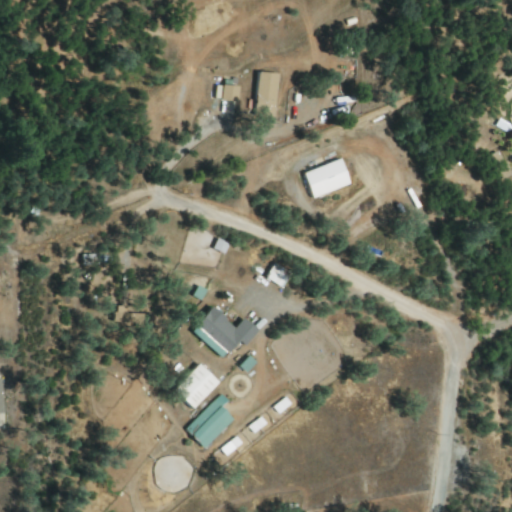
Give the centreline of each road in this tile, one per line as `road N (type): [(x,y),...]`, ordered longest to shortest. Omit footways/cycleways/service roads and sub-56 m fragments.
road 1 (residential): [(511,308),(456,332),(159,194)]
road 2 (residential): [(456,332),(428,511)]
